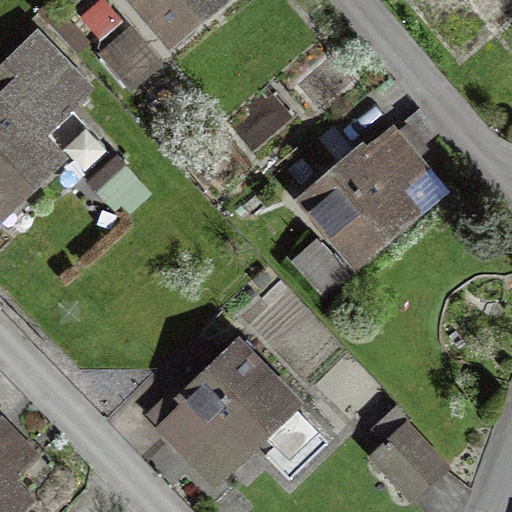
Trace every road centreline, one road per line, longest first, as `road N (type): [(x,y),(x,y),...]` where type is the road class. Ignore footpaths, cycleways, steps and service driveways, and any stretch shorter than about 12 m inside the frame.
road 1 (residential): [(0,342),(166,511)]
road 2 (residential): [(511,152),(378,0)]
